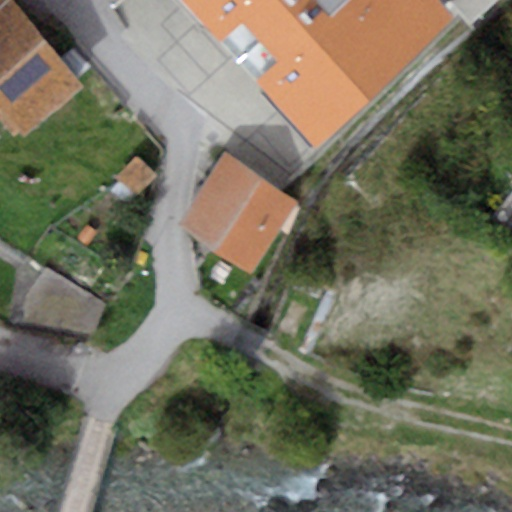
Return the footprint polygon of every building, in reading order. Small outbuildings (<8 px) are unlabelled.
[(82,89),(13,0),(0,0),(0,112),(19,137),(82,89)] [(498,0),(182,0),(320,146),(461,15),(471,26),(498,0)] [(299,203),(226,154),(179,225),(252,274),(299,203)] [(158,176),(136,156),(116,180),(138,199),(158,176)] [(104,303),(46,267),(23,300),(23,326),(97,336),(104,303)]
